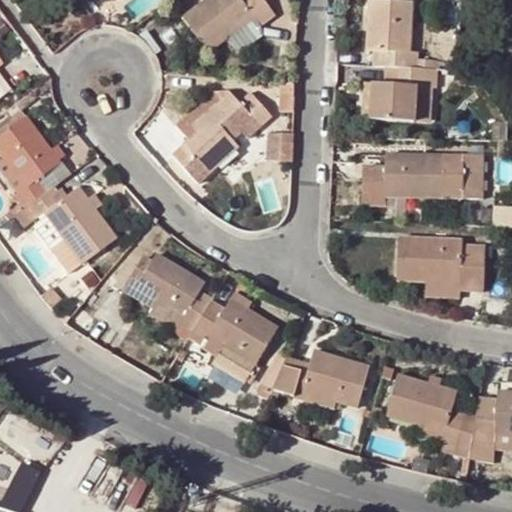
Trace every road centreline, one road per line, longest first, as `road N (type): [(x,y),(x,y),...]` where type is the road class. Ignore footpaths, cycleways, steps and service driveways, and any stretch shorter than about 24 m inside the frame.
road 1 (residential): [(0,310),(31,350),(129,411),(252,465),(396,511)]
road 2 (residential): [(315,0),(298,271)]
road 3 (residential): [(104,126),(186,220),(298,271)]
road 4 (residential): [(298,271),(338,301),(445,335),(511,344)]
road 5 (residential): [(104,126),(126,117),(141,85),(125,55),(107,48),(87,51),(65,71),(65,100),(88,123)]
